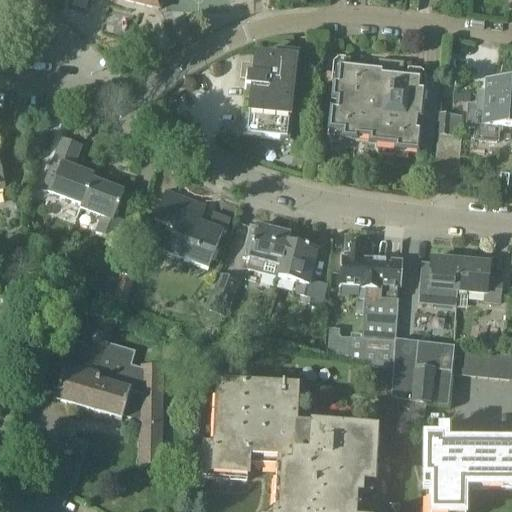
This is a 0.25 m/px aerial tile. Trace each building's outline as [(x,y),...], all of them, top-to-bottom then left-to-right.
[(120,0),(160,10),(162,0),(120,0)] [(286,142),(294,62),(254,58),(252,78),(246,78),(244,91),(251,91),(246,138),(286,142)] [(425,81),(415,80),(398,78),(399,68),(382,66),(383,62),(378,61),(376,72),(337,67),(336,84),(332,84),(327,134),(341,135),(340,142),(368,146),(368,148),(394,150),(393,154),(417,157),(425,81)] [(505,130),(511,130),(511,85),(487,84),(486,96),(478,95),(477,108),(468,107),(467,129),(479,130),(478,142),(502,144),(502,133),(505,133),(505,130)] [(451,117),(439,116),(437,138),(449,139),(451,117)] [(461,118),(451,117),(449,139),(459,140),(461,118)] [(81,208),(82,209),(94,175),(73,168),(82,145),(63,138),(43,190),(82,205),(81,208)] [(449,139),(437,138),(434,176),(457,178),(461,140),(459,140),(449,139)] [(95,176),(94,175),(82,209),(103,217),(96,235),(114,242),(123,220),(115,217),(125,192),(93,180),(95,176)] [(225,234),(231,220),(213,213),(208,227),(199,224),(205,208),(165,192),(154,220),(174,228),(164,253),(208,270),(212,260),(215,261),(217,254),(215,253),(222,233),(225,234)] [(279,280),(290,236),(251,226),(243,259),(250,261),(247,272),(279,280)] [(306,240),(290,236),(279,280),(298,285),(295,296),(311,300),(309,308),(321,311),(327,286),(310,281),(317,251),(304,247),(306,240)] [(8,238),(7,263),(21,263),(22,239),(8,238)] [(359,290),(365,291),(367,261),(363,260),(364,246),(343,245),(340,288),(360,289),(359,290)] [(455,310),(457,293),(460,263),(431,260),(430,266),(421,265),(417,306),(455,310)] [(379,371),(393,372),(395,344),(400,263),(367,261),(365,291),(362,341),(348,340),(347,361),(347,364),(379,371)] [(489,266),(460,263),(457,293),(485,296),(484,303),(500,304),(502,280),(487,279),(489,266)] [(61,264),(56,280),(77,286),(80,278),(82,270),(61,264)] [(18,305),(20,267),(7,267),(5,304),(18,305)] [(98,298),(111,302),(119,276),(106,272),(98,298)] [(220,274),(205,311),(224,318),(239,281),(220,274)] [(119,276),(111,302),(126,306),(134,281),(119,276)] [(72,316),(76,303),(56,298),(52,310),(72,316)] [(224,318),(205,311),(200,323),(219,331),(224,318)] [(162,464),(163,367),(143,366),(143,368),(133,366),(137,351),(108,344),(113,325),(90,319),(83,344),(68,340),(61,369),(64,370),(56,402),(123,421),(125,415),(142,420),(141,464),(162,464)] [(486,354),(489,354),(500,355),(503,327),(489,326),(486,354)] [(327,356),(347,361),(348,340),(340,340),(339,336),(339,332),(329,331),(327,356)] [(393,372),(391,401),(394,401),(394,403),(446,408),(452,350),(395,344),(393,372)] [(452,377),(464,378),(466,353),(454,352),(452,377)] [(476,379),(478,354),(466,353),(464,378),(476,379)] [(487,380),(489,355),(478,354),(476,379),(487,380)] [(499,381),(501,356),(489,355),(487,380),(499,381)] [(510,382),(511,357),(501,356),(499,381),(510,382)] [(364,386),(377,387),(377,371),(364,370),(364,383),(364,386)] [(377,371),(377,387),(376,403),(380,403),(379,420),(393,420),(393,417),(394,405),(394,403),(394,401),(391,401),(393,372),(377,371)] [(371,494),(375,431),(287,425),(288,418),(294,418),(296,387),(217,383),(214,442),(202,441),(200,477),(247,480),(247,464),(276,466),(273,511),(358,511),(359,494),(371,494)] [(394,405),(393,417),(418,420),(418,407),(394,405)] [(511,447),(445,447),(446,433),(437,433),(437,442),(423,442),(422,491),(429,491),(428,511),(463,511),(464,492),(511,492),(511,447)]
